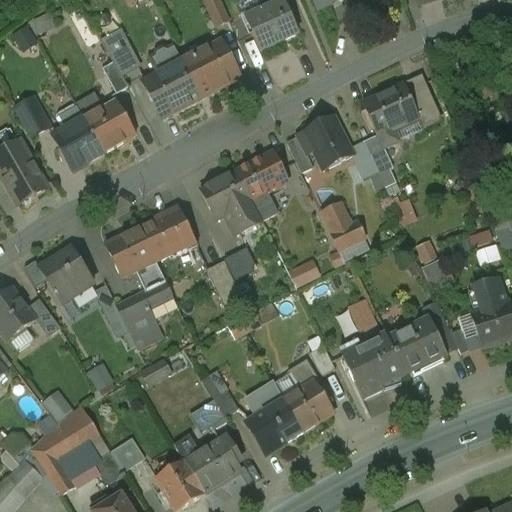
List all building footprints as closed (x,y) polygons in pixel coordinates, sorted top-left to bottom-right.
[(337,0),(311,0),(316,9),(337,0)] [(219,4),(207,10),(216,29),(228,23),(219,4)] [(283,4),(246,21),(252,35),(251,36),(259,53),(282,43),(282,41),(295,35),(296,37),(298,36),(283,4)] [(50,15),(30,22),(35,34),(55,27),(50,15)] [(30,27),(13,33),(20,52),(37,46),(30,27)] [(113,65),(122,79),(119,74),(138,64),(121,31),(100,43),(112,65),(113,65)] [(220,44),(182,64),(201,100),(239,81),(220,44)] [(156,76),(181,63),(173,46),(166,49),(162,48),(155,51),(154,56),(147,59),(156,76)] [(182,64),(182,63),(181,63),(156,76),(142,84),(162,121),(201,101),(201,100),(182,64)] [(122,79),(113,65),(112,65),(102,71),(116,97),(128,90),(122,79)] [(420,80),(362,106),(376,139),(377,140),(378,139),(383,150),(397,144),(392,132),(417,121),(421,130),(439,122),(420,80)] [(33,101),(16,111),(32,139),(49,130),(33,101)] [(116,104),(84,122),(103,157),(135,139),(116,104)] [(103,157),(84,122),(75,107),(74,108),(73,108),(57,117),(56,121),(63,133),(53,139),(73,175),(104,158),(103,157)] [(333,120),(303,135),(322,173),(352,158),(333,120)] [(298,139),(286,145),(300,176),(312,170),(298,139)] [(377,140),(376,139),(363,145),(384,190),(395,185),(389,172),(393,171),(383,150),(378,139),(377,140)] [(384,190),(363,145),(356,148),(363,161),(355,165),(363,182),(370,179),(376,194),(384,190)] [(23,149),(0,162),(0,177),(18,208),(47,191),(23,149)] [(250,203),(261,224),(277,216),(266,196),(287,186),(271,156),(236,174),(237,175),(236,175),(250,203)] [(236,174),(200,192),(216,220),(224,216),(235,238),(261,224),(250,203),(236,175),(237,175),(236,174)] [(403,229),(418,221),(409,199),(393,206),(403,229)] [(341,205),(320,215),(330,236),(329,237),(337,254),(365,241),(357,224),(351,227),(341,205)] [(154,224),(139,231),(139,232),(155,264),(194,245),(178,210),(153,222),(154,224)] [(503,250),(511,248),(511,218),(496,223),(503,250)] [(139,231),(104,248),(121,282),(135,275),(155,265),(155,264),(139,232),(139,231)] [(474,247),(494,241),(491,232),(471,238),(474,247)] [(433,243),(418,246),(422,264),(437,261),(433,243)] [(481,267),(502,260),(497,245),(477,252),(481,267)] [(70,252),(39,271),(62,308),(93,289),(70,252)] [(314,260),(289,271),(297,289),(322,277),(314,260)] [(429,282),(447,275),(442,261),(424,268),(429,282)] [(224,264),(206,273),(223,309),(241,300),(224,264)] [(155,265),(135,275),(144,294),(140,296),(150,314),(152,313),(167,317),(177,312),(173,302),(155,265)] [(128,334),(115,308),(106,290),(95,295),(117,340),(128,334)] [(11,292),(0,300),(0,332),(8,344),(35,323),(11,292)] [(150,314),(140,296),(115,308),(128,334),(134,346),(151,337),(159,333),(150,314)] [(347,308),(359,334),(378,325),(366,299),(347,308)] [(511,315),(508,304),(469,316),(480,351),(511,340),(511,315)] [(240,323),(247,335),(261,328),(254,316),(240,323)] [(240,323),(227,329),(234,342),(247,335),(240,323)] [(429,323),(387,343),(404,379),(445,358),(429,323)] [(461,330),(449,335),(459,358),(471,352),(461,330)] [(151,337),(134,346),(137,353),(154,345),(151,337)] [(361,354),(343,363),(362,402),(382,392),(380,389),(404,379),(387,343),(385,338),(360,350),(361,354)] [(312,354),(308,356),(322,381),(334,373),(323,349),(322,349),(320,344),(309,349),(312,354)] [(283,402),(312,384),(313,386),(318,383),(306,363),(287,374),(287,375),(274,387),(283,402)] [(162,365),(142,376),(149,388),(169,377),(162,365)] [(214,403),(225,421),(238,413),(215,375),(202,383),(214,403)] [(312,384),(282,404),(302,437),(333,417),(327,408),(332,405),(324,391),(319,394),(313,386),(312,384)] [(269,456),(302,437),(282,404),(283,403),(274,388),(258,397),(267,413),(249,424),(269,456)] [(203,410),(213,427),(225,421),(214,403),(203,410)] [(190,418),(198,433),(200,435),(213,427),(203,410),(190,418)] [(100,440),(81,411),(44,441),(31,454),(35,460),(46,478),(60,500),(76,490),(59,464),(88,447),(100,440)] [(173,448),(183,464),(184,463),(184,464),(209,449),(200,435),(198,433),(173,448)] [(110,455),(100,440),(88,447),(98,463),(92,467),(106,489),(119,481),(120,482),(125,479),(123,476),(110,455)] [(184,464),(204,497),(239,475),(234,467),(239,464),(224,440),(209,449),(184,464)] [(131,442),(110,455),(123,476),(144,462),(131,442)] [(0,511),(12,511),(23,500),(46,478),(35,460),(27,467),(27,466),(9,484),(7,482),(0,490),(0,511)] [(183,464),(154,482),(172,511),(180,511),(205,498),(204,497),(184,464),(184,463),(183,464)] [(99,511),(98,511),(129,511),(121,498),(108,506),(105,501),(96,507),(99,511)]
